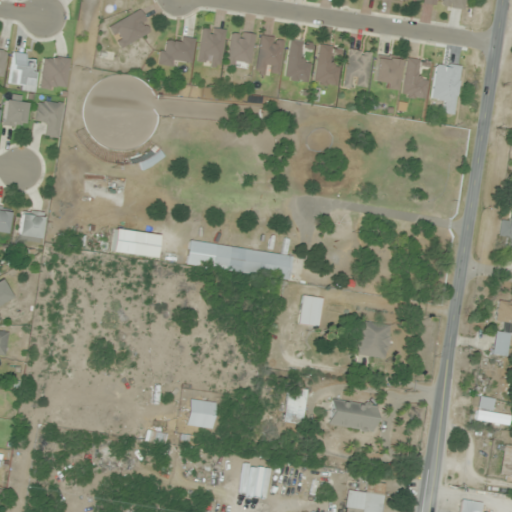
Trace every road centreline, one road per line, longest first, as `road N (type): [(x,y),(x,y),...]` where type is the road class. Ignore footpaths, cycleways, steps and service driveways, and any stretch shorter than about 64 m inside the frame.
road 1 (tertiary): [(425,511),(502,0)]
road 2 (residential): [(495,44),(232,0)]
